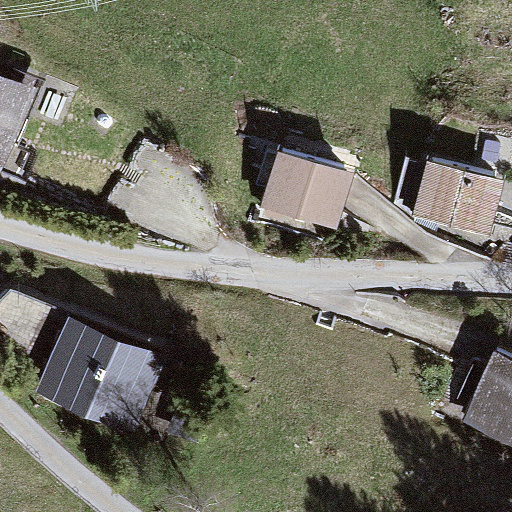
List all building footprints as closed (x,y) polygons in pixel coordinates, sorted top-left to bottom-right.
[(0,184),(53,85),(0,57),(0,184)] [(362,162),(287,141),(267,210),(342,231),(362,162)] [(511,189),(511,173),(444,152),(422,220),(495,242),(511,189)] [(180,354),(76,301),(31,389),(134,442),(180,354)] [(511,351),(503,348),(473,424),(511,439),(511,351)]
